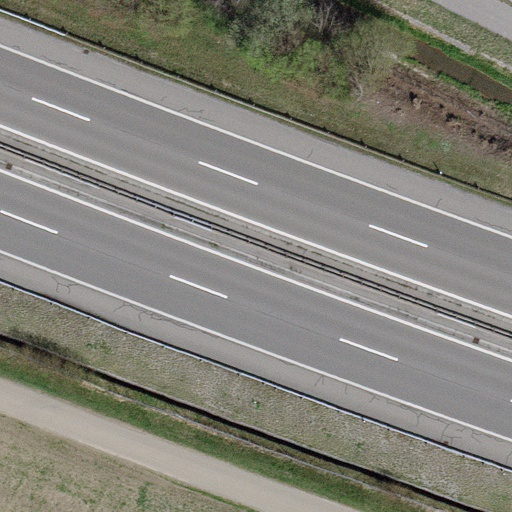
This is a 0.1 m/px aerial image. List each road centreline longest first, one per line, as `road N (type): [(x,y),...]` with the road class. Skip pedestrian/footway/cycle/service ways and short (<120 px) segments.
road 1 (motorway): [(511,276),(0,84)]
road 2 (motorway): [(0,213),(511,403)]
road 3 (track): [(313,511),(0,394)]
